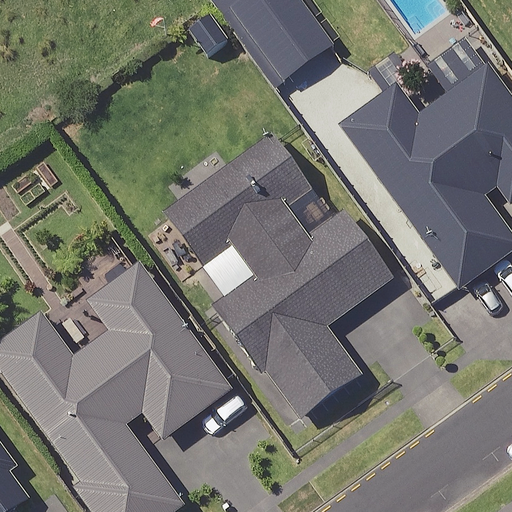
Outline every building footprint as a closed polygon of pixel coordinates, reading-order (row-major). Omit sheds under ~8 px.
[(330,48),(289,0),(234,0),(218,14),(282,89),(330,48)] [(511,113),(466,51),(431,76),(452,105),(420,129),(397,98),(341,138),(456,295),(511,253),(511,243),(481,201),(500,187),(511,203),(511,113)] [(311,192),(272,141),(229,175),(213,155),(169,190),(184,209),(168,222),(209,273),(235,252),(260,284),(218,317),(306,430),(364,385),(324,335),(393,281),(348,223),(318,247),(289,210),(311,192)] [(230,397),(140,272),(90,308),(108,333),(70,361),(40,320),(0,349),(0,373),(83,489),(76,494),(88,511),(181,511),(183,511),(125,432),(145,418),(164,445),(230,397)] [(19,511),(30,505),(0,463),(0,511),(19,511)]
